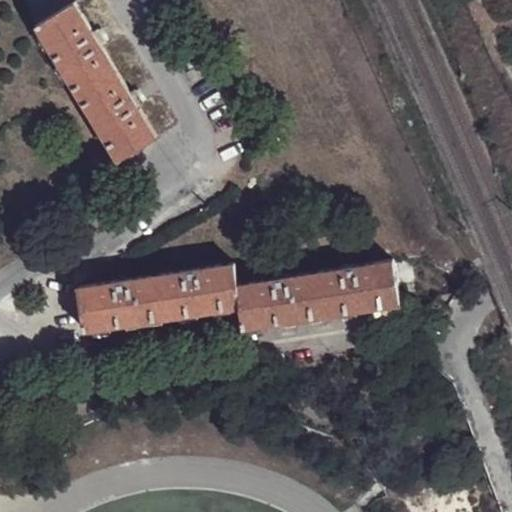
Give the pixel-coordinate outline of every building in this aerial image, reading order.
[(131,92),(101,43),(94,31),(75,1),(36,24),(119,159),(158,136),(138,103),(131,92)] [(101,43),(105,40),(99,28),(94,31),(101,43)] [(131,92),(138,103),(144,100),(136,90),(131,92)] [(394,254),(239,281),(242,304),(245,325),(401,298),(394,254)] [(242,304),(239,281),(235,259),(78,286),(85,329),(242,304)]
